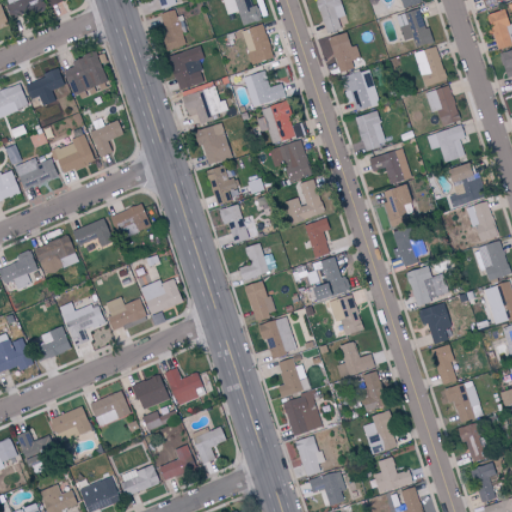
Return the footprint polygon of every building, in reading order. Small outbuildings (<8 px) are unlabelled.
[(45,9),(42,0),(5,0),(11,19),(45,9)] [(223,0),(226,15),(238,12),(241,25),(262,20),(258,5),(251,7),(249,0),(223,0)] [(318,0),(320,8),(325,33),(340,30),(337,18),(343,17),(339,0),(318,0)] [(399,0),(403,9),(422,2),(420,0),(399,0)] [(0,27),(8,25),(0,5),(0,27)] [(186,45),(175,9),(159,14),(171,50),(186,45)] [(413,39),(415,47),(433,43),(429,27),(425,28),(420,9),(397,15),(403,42),(413,39)] [(496,49),(511,46),(511,39),(511,38),(511,37),(511,27),(510,28),(507,10),(490,13),(496,49)] [(240,32),(252,65),(274,57),(262,24),(240,32)] [(354,69),(352,61),(360,59),(356,45),(349,47),(345,33),(329,37),(338,73),(354,69)] [(448,79),(435,46),(414,54),(426,87),(448,79)] [(181,90),(204,82),(198,61),(203,59),(199,47),(170,57),(181,90)] [(511,50),(500,54),(507,79),(511,77),(511,80),(511,50)] [(108,81),(95,51),(72,62),(74,67),(63,71),(73,95),(108,81)] [(356,110),(379,106),(372,70),(344,76),(349,104),(354,103),(356,110)] [(56,102),(53,90),(64,87),(60,72),(25,81),(30,101),(41,98),(43,105),(56,102)] [(253,105),(285,98),(282,84),(270,87),(266,73),(246,77),(253,105)] [(0,114),(27,108),(21,85),(0,90),(0,114)] [(459,120),(448,85),(425,93),(431,113),(437,111),(442,126),(459,120)] [(229,113),(226,100),(220,102),(217,88),(181,96),(186,117),(196,115),(197,120),(229,113)] [(307,122),(294,125),(288,101),(272,105),(281,142),(310,135),(307,122)] [(365,151),(386,144),(377,111),(355,118),(365,151)] [(89,131),(99,157),(112,153),(107,141),(122,135),(117,121),(89,131)] [(231,159),(223,124),(199,130),(208,165),(231,159)] [(465,139),(461,125),(426,135),(431,150),(440,147),(445,163),(465,156),(461,140),(465,139)] [(97,162),(86,134),(71,140),(72,145),(54,151),(62,174),(97,162)] [(311,176),(302,142),(269,150),(273,168),(285,165),(289,182),(311,176)] [(411,178),(402,149),(367,160),(371,171),(384,167),(390,185),(411,178)] [(24,191),(59,176),(52,158),(37,164),(34,158),(13,167),(24,191)] [(480,174),(469,177),(466,165),(447,169),(453,195),(448,197),(451,207),(485,199),(480,174)] [(207,173),(210,187),(214,186),(218,203),(239,198),(231,167),(207,173)] [(0,200),(20,193),(12,170),(0,174),(0,173),(0,200)] [(380,192),(390,225),(404,221),(403,215),(411,212),(402,185),(380,192)] [(325,214),(318,192),(301,197),(288,202),(295,223),(325,214)] [(468,206),(476,242),(495,238),(488,202),(468,206)] [(248,240),(239,205),(219,209),(223,226),(228,224),(233,244),(248,240)] [(110,215),(116,237),(148,229),(142,206),(110,215)] [(324,232),(330,230),(326,219),(303,226),(314,259),(331,254),(324,232)] [(71,230),(76,246),(97,240),(99,246),(109,244),(103,221),(71,230)] [(417,263),(415,257),(426,254),(422,239),(412,242),(407,227),(391,232),(401,268),(417,263)] [(33,250),(43,275),(78,262),(68,236),(33,250)] [(475,249),(485,282),(510,275),(501,242),(475,249)] [(263,257),(259,244),(244,248),(250,265),(238,269),(242,281),(276,269),(271,254),(263,257)] [(27,274),(36,272),(31,252),(17,256),(19,263),(1,267),(5,284),(13,282),(15,289),(30,285),(27,274)] [(321,261),(323,271),(320,271),(321,275),(314,276),(316,286),(308,287),(311,300),(351,292),(348,277),(341,278),(336,258),(321,261)] [(443,276),(430,279),(426,267),(405,273),(415,305),(448,295),(443,276)] [(182,303),(172,277),(141,290),(151,315),(182,303)] [(244,285),(252,320),(276,314),(271,296),(266,297),(262,280),(244,285)] [(511,282),(483,289),(491,325),(511,320),(511,282)] [(105,304),(115,331),(147,319),(140,299),(124,305),(122,298),(105,304)] [(345,335),(362,331),(354,298),(337,302),(345,335)] [(87,342),(83,331),(104,324),(98,304),(63,315),(72,347),(87,342)] [(432,345),(448,340),(436,304),(420,310),(432,345)] [(296,352),(286,317),(259,325),(269,359),(296,352)] [(511,361),(511,360),(511,324),(502,328),(511,361)] [(46,341),(37,343),(41,359),(69,352),(62,327),(43,332),(46,341)] [(0,373),(18,367),(19,370),(34,365),(24,339),(11,343),(10,339),(1,342),(0,339),(0,373)] [(373,367),(369,355),(358,358),(353,342),(340,346),(347,365),(338,368),(342,378),(373,367)] [(455,381),(447,345),(432,349),(440,385),(455,381)] [(304,365),(295,367),(293,359),(278,362),(283,385),(277,387),(279,397),(310,390),(304,365)] [(177,404),(205,392),(196,372),(181,380),(175,368),(163,374),(177,404)] [(384,407),(377,372),(356,376),(363,411),(384,407)] [(131,386),(139,409),(168,400),(160,376),(131,386)] [(482,417),(473,381),(454,386),(457,398),(451,400),(458,423),(482,417)] [(503,406),(511,404),(511,389),(501,392),(503,406)] [(131,415),(122,392),(90,404),(98,427),(131,415)] [(322,428),(313,394),(283,403),(292,436),(322,428)] [(90,432),(82,408),(51,418),(59,442),(90,432)] [(174,411),(159,417),(157,411),(141,417),(146,431),(177,420),(174,411)] [(398,447),(388,411),(371,416),(373,423),(363,426),(372,455),(398,447)] [(212,446),(226,442),(221,426),(193,434),(202,464),(216,460),(212,446)] [(34,443),(29,431),(18,435),(28,460),(56,449),(51,436),(34,443)] [(7,462),(19,456),(9,436),(0,440),(0,469),(9,465),(7,462)] [(318,464),(325,462),(322,451),(317,452),(313,436),(295,441),(304,476),(320,472),(318,464)] [(163,454),(167,465),(160,468),(165,481),(197,469),(188,445),(163,454)] [(381,473),(374,475),(379,492),(412,484),(409,471),(397,474),(393,458),(378,461),(381,473)] [(121,475),(124,482),(119,484),(124,497),(162,483),(154,462),(121,475)] [(481,504),(498,499),(493,480),(497,479),(492,463),(471,469),(481,504)] [(345,490),(339,471),(307,481),(311,493),(324,489),(329,506),(343,501),(340,491),(345,490)] [(78,488),(86,511),(90,511),(120,503),(111,478),(78,488)] [(48,511),(62,511),(62,510),(76,505),(71,491),(60,494),(57,484),(40,490),(48,511)] [(421,511),(413,487),(390,495),(395,511),(421,511)] [(511,511),(511,498),(483,508),(484,511),(511,511)] [(39,511),(36,503),(21,509),(13,511),(39,511)]
